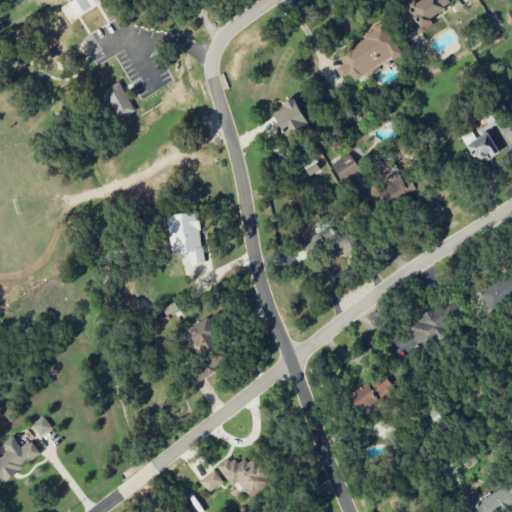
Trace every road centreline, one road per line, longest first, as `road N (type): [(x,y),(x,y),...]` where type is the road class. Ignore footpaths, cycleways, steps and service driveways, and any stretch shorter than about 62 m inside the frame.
road 1 (residential): [(279,0),(226,40),(215,82),(256,271),(349,511)]
road 2 (residential): [(102,511),(406,279),(511,213)]
